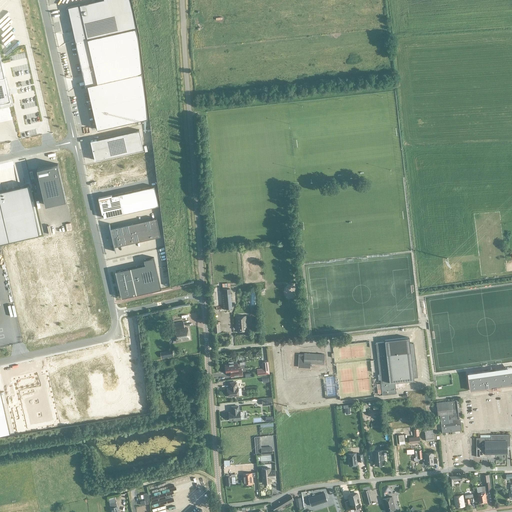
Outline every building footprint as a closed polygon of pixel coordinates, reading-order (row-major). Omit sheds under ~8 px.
[(73,31),(76,42),(136,29),(129,0),(99,0),(68,7),(73,31)] [(136,29),(76,42),(85,85),(87,85),(97,129),(148,117),(142,72),(138,40),(136,29)] [(0,102),(12,100),(10,89),(8,90),(5,75),(0,54),(0,102)] [(139,130),(90,141),(95,160),(144,149),(139,130)] [(149,151),(96,163),(101,183),(143,174),(144,180),(155,177),(149,151)] [(58,164),(37,168),(45,205),(66,200),(58,164)] [(28,184),(17,187),(0,190),(0,243),(40,234),(28,184)] [(154,186),(99,198),(104,218),(158,206),(154,186)] [(156,218),(110,229),(114,246),(160,236),(156,218)] [(145,264),(116,271),(122,298),(161,289),(154,257),(143,259),(145,264)] [(223,309),(232,308),(230,288),(221,289),(223,309)] [(247,316),(235,317),(236,331),(248,330),(247,316)] [(169,330),(184,327),(183,321),(168,324),(169,330)] [(187,328),(174,330),(176,342),(189,339),(187,328)] [(395,382),(398,382),(401,381),(414,380),(414,378),(418,378),(414,343),(410,344),(409,337),(385,340),(385,342),(376,343),(379,374),(378,374),(379,380),(380,380),(382,395),(396,394),(395,389),(396,389),(395,382)] [(358,354),(359,350),(345,347),(344,352),(342,351),(341,355),(344,355),(343,360),(347,360),(351,360),(352,355),(359,356),(359,354),(358,354)] [(304,354),(304,356),(304,363),(310,364),(324,364),(324,354),(304,353),(304,354)] [(310,368),(310,364),(304,363),(304,356),(304,354),(299,354),(298,368),(310,368)] [(262,368),(257,369),(257,375),(269,374),(268,361),(262,362),(262,368)] [(225,367),(224,367),(225,371),(226,371),(226,373),(230,372),(231,377),(234,376),(242,375),(241,368),(238,368),(237,363),(233,364),(233,362),(228,362),(229,364),(225,365),(225,367)] [(467,374),(470,391),(492,387),(493,389),(497,388),(497,387),(511,384),(511,367),(506,368),(506,367),(474,371),(474,373),(467,374)] [(15,434),(59,424),(47,371),(14,379),(20,405),(9,407),(15,434)] [(239,396),(238,388),(237,388),(236,382),(230,383),(230,386),(231,388),(227,389),(227,397),(239,396)] [(0,434),(10,433),(1,392),(0,392),(0,434)] [(450,418),(452,418),(452,417),(458,417),(456,401),(436,403),(438,418),(440,418),(450,416),(450,418)] [(240,419),(240,411),(238,412),(238,406),(232,407),(232,410),(232,412),(229,412),(229,420),(240,419)] [(398,413),(399,422),(412,420),(410,411),(398,413)] [(243,420),(233,420),(233,423),(248,422),(248,413),(243,414),(243,420)] [(452,431),(450,418),(450,416),(440,418),(442,432),(452,431)] [(450,418),(452,431),(461,430),(460,419),(452,419),(452,418),(450,418)] [(426,441),(434,440),(436,440),(436,435),(439,434),(439,433),(436,433),(436,431),(433,431),(433,430),(425,430),(426,441)] [(510,434),(491,435),(491,437),(476,438),(476,457),(495,457),(494,453),(507,453),(507,446),(510,446),(510,434)] [(383,450),(373,451),(374,458),(375,458),(375,465),(383,464),(383,459),(384,459),(383,450)] [(422,458),(421,450),(414,451),(415,457),(414,458),(414,462),(419,461),(418,459),(422,458)] [(425,462),(423,462),(423,465),(432,464),(434,464),(434,463),(437,463),(436,458),(434,458),(434,457),(434,456),(436,456),(436,453),(435,453),(435,452),(433,452),(432,452),(424,453),(425,462)] [(356,453),(348,454),(349,466),(357,465),(357,461),(358,461),(359,461),(363,461),(362,454),(358,455),(356,455),(356,453)] [(270,478),(275,478),(274,470),(270,471),(270,468),(261,469),(263,483),(271,482),(270,478)] [(252,484),(252,476),(255,476),(255,473),(252,473),(243,473),(244,484),(252,484)] [(484,475),(485,483),(485,486),(476,487),(477,493),(478,497),(479,501),(479,503),(487,502),(485,493),(491,492),(488,474),(484,475)] [(454,485),(453,479),(462,479),(462,476),(450,476),(449,477),(449,486),(454,485)] [(368,490),(362,491),(365,504),(371,503),(368,490)] [(143,494),(145,500),(140,501),(141,505),(149,503),(147,493),(143,494)] [(324,493),(308,498),(311,506),(327,501),(324,493)] [(357,493),(348,496),(350,501),(345,502),(347,510),(352,509),(351,508),(360,506),(357,493)] [(472,494),(465,495),(466,503),(470,503),(469,498),(473,497),(472,494)] [(293,500),(291,495),(272,506),(274,511),(293,500)] [(463,495),(454,497),(456,507),(465,506),(463,495)] [(395,509),(392,497),(382,499),(386,511),(395,509)] [(118,511),(116,502),(109,503),(111,511),(118,511)]
